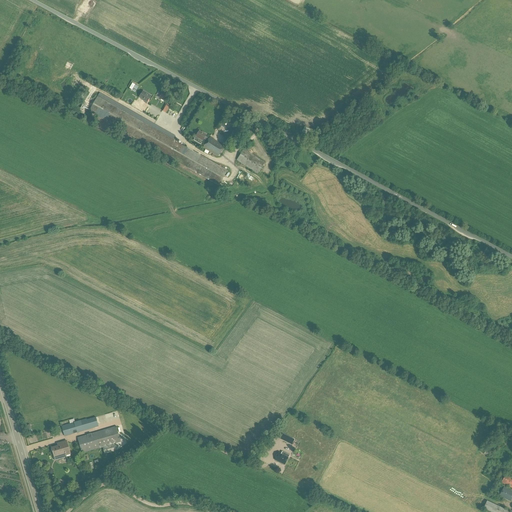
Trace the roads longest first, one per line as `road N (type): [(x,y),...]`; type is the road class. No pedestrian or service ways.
road 1 (unclassified): [(511,257),(30,0)]
road 2 (secondary): [(39,511),(0,378)]
